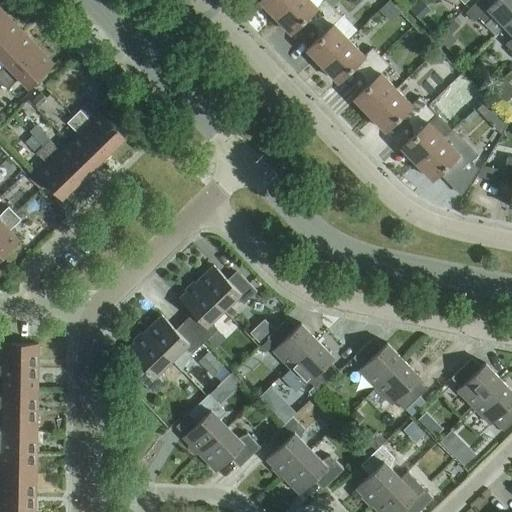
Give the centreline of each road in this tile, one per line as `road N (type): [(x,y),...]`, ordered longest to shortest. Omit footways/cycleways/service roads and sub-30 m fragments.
road 1 (residential): [(511,242),(443,228),(401,207),(200,1)]
road 2 (residential): [(511,336),(292,285),(209,201)]
road 3 (tertiary): [(246,164),(338,247),(511,289)]
road 4 (unclassified): [(91,323),(209,201)]
road 5 (unclassified): [(84,491),(91,323)]
road 6 (residential): [(84,491),(221,497),(248,511)]
road 7 (tertiary): [(143,55),(246,164)]
